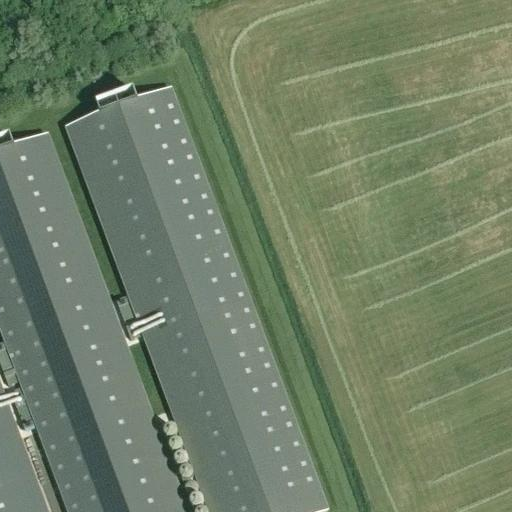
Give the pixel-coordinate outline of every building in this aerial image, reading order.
[(96,91),(133,81),(130,70),(93,80),(96,91)] [(327,511),(173,96),(68,135),(208,511),(327,511)] [(0,130),(9,128),(7,117),(0,118),(0,130)] [(0,149),(15,148),(14,135),(0,136),(0,149)] [(185,511),(48,142),(0,160),(0,334),(2,340),(21,391),(65,511),(185,511)] [(0,511),(46,511),(0,388),(0,511)]
